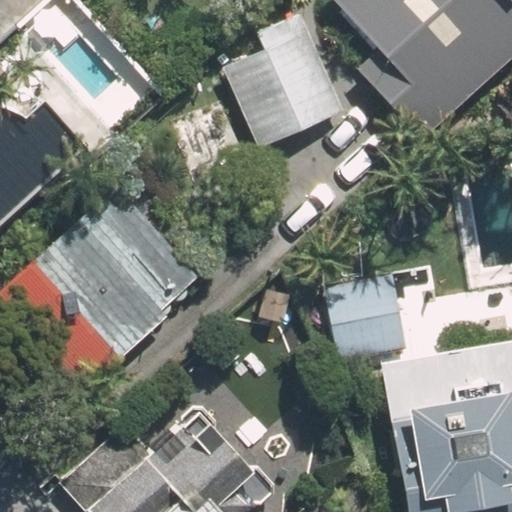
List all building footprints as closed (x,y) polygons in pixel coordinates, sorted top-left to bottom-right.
[(511,0),(319,0),(370,55),(350,73),(417,145),(511,57),(511,0)] [(213,57),(255,151),(340,114),(298,19),(213,57)] [(0,223),(81,151),(8,70),(0,76),(0,223)] [(246,164),(219,97),(158,124),(187,190),(246,164)] [(151,307),(187,274),(105,184),(0,278),(0,317),(72,396),(159,316),(151,307)] [(318,285),(331,358),(400,347),(388,273),(318,285)] [(511,511),(511,338),(469,346),(466,325),(409,334),(412,355),(377,360),(402,511),(511,511)] [(147,405),(54,489),(74,511),(250,511),(270,495),(246,466),(238,473),(206,437),(213,430),(194,409),(170,431),(147,405)]
